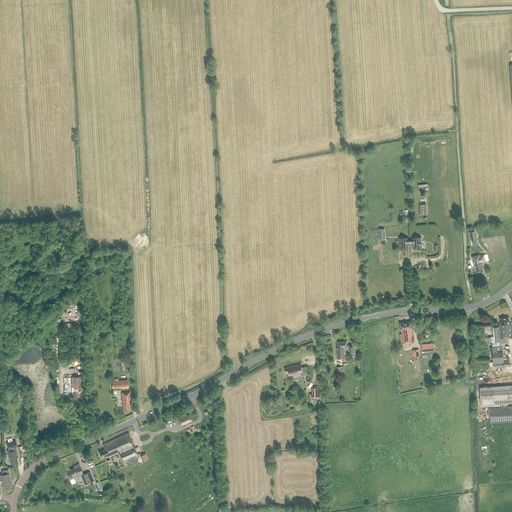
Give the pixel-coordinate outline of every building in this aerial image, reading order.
[(413,239),(410,239),(410,245),(413,245),(413,249),(421,248),(421,237),(413,237),(413,239)] [(408,245),(410,245),(410,239),(408,239),(408,238),(400,238),(400,249),(408,249),(408,245)] [(476,271),(482,269),(480,262),(485,261),(484,255),(480,256),(480,255),(472,257),(474,264),(475,264),(476,271)] [(502,343),(506,343),(506,338),(511,337),(511,336),(511,323),(509,323),(509,318),(500,319),(500,324),(499,324),(500,327),(493,327),(494,337),(491,337),(487,338),(487,343),(492,343),(492,344),(493,365),(508,364),(507,350),(503,350),(502,343)] [(411,328),(412,328),(411,322),(400,323),(401,330),(401,329),(402,334),(400,334),(401,344),(412,342),(411,328)] [(337,359),(346,359),(346,350),(348,350),(348,354),(354,353),(354,345),(348,345),(348,346),(347,346),(347,342),(338,342),(338,347),(337,347),(337,359)] [(434,351),(433,344),(421,345),(422,352),(434,351)] [(285,369),(286,373),(288,372),(289,376),(294,375),(293,374),(300,372),(301,376),(307,375),(305,367),(302,368),(301,364),(297,365),(298,366),(295,367),(295,365),(287,367),(287,368),(285,369)] [(71,377),(72,397),(82,397),(81,376),(71,377)] [(118,379),(111,379),(112,387),(119,386),(119,387),(122,387),(121,380),(118,380),(118,379)] [(511,421),(511,385),(480,387),(481,407),(511,405),(511,406),(489,408),(490,423),(511,421)] [(123,411),(130,410),(129,404),(131,404),(130,392),(122,393),(123,411)] [(190,414),(182,418),(184,423),(192,420),(190,414)] [(106,450),(99,453),(102,459),(106,457),(107,458),(110,456),(111,457),(119,453),(122,460),(123,461),(129,458),(129,457),(131,456),(132,457),(137,455),(128,432),(103,444),(106,450)] [(19,439),(21,446),(26,445),(25,443),(28,442),(27,438),(24,439),(24,438),(19,439)] [(16,441),(7,443),(9,450),(7,451),(10,461),(11,461),(12,466),(18,464),(16,458),(18,458),(16,449),(14,449),(14,448),(17,447),(16,441)] [(144,461),(150,459),(148,453),(142,455),(144,461)] [(73,466),(74,468),(70,470),(72,474),(68,476),(70,480),(81,475),(85,485),(94,481),(90,471),(84,474),(79,464),(73,466)] [(10,486),(12,485),(8,470),(3,471),(3,475),(1,475),(3,487),(5,487),(5,488),(10,487),(10,486)]
